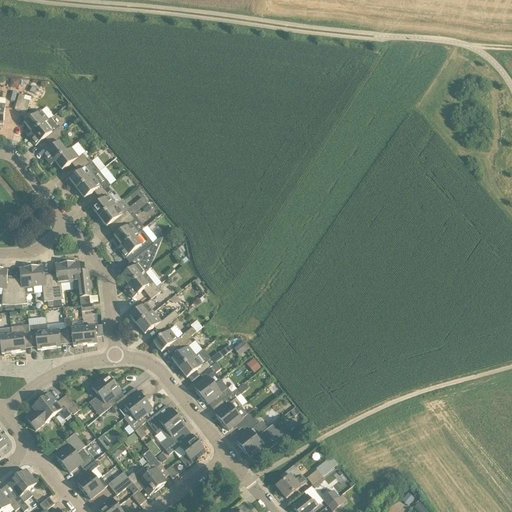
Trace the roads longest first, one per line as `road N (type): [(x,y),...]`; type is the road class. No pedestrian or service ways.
road 1 (residential): [(224,453),(157,370),(115,356)]
road 2 (residential): [(115,356),(102,277),(69,230)]
